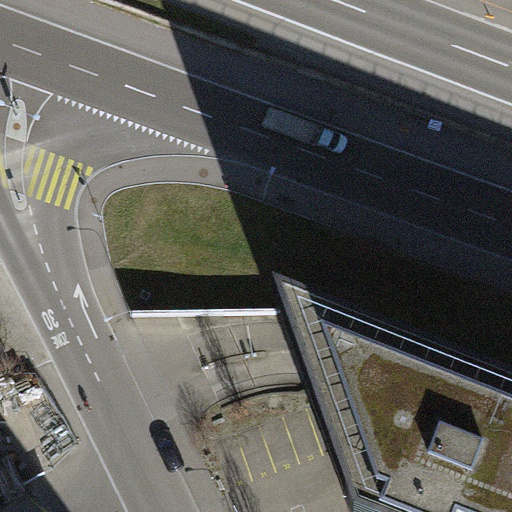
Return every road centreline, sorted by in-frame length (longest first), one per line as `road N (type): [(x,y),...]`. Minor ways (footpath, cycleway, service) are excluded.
road 1 (primary): [(39,52),(511,225)]
road 2 (unclassified): [(21,208),(164,511)]
road 3 (motorway): [(343,0),(511,63)]
road 4 (unclassified): [(21,208),(13,122),(39,52)]
